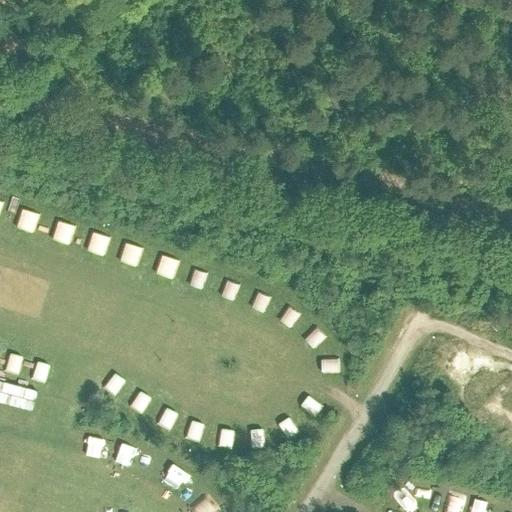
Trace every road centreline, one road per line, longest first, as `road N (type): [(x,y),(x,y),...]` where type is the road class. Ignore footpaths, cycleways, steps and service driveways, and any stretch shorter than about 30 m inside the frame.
road 1 (track): [(511,234),(0,110)]
road 2 (track): [(114,0),(24,116)]
